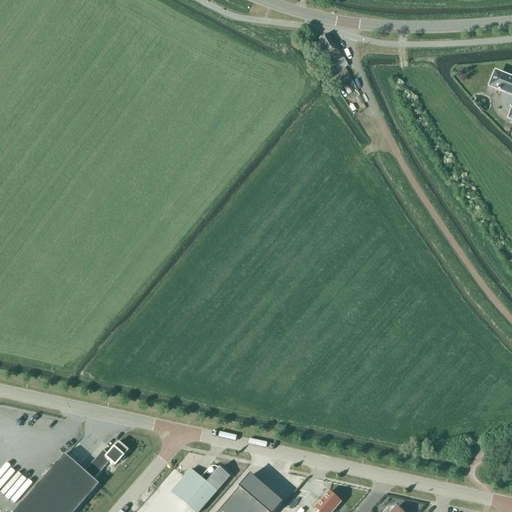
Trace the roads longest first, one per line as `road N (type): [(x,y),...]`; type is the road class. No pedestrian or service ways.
road 1 (unclassified): [(183,433),(511,505)]
road 2 (unclassified): [(0,392),(183,433)]
road 3 (tertiary): [(351,24),(511,22)]
